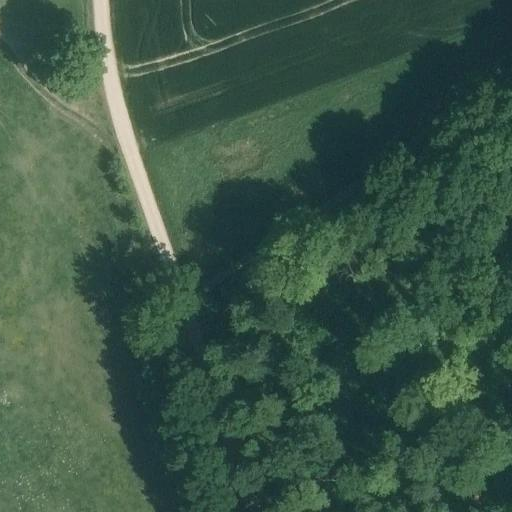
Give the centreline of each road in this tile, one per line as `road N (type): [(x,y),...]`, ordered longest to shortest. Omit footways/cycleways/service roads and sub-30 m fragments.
road 1 (track): [(97,0),(94,30),(246,511)]
road 2 (track): [(183,314),(511,70)]
